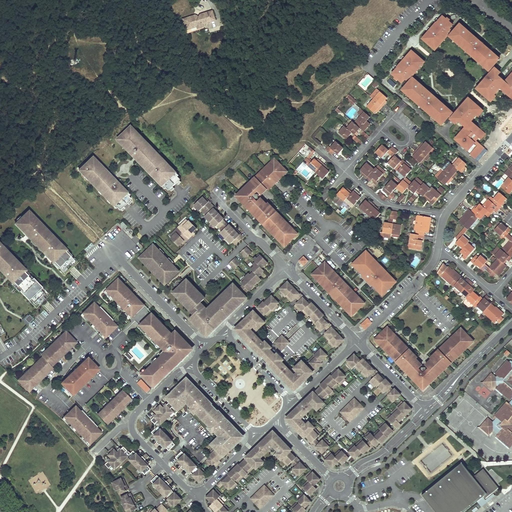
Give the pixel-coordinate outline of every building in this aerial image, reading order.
[(194,15),(182,19),(185,31),(190,29),(192,28),(193,32),(203,29),(202,25),(214,21),(211,11),(199,15),(197,17),(197,18),(195,17),(195,16),(194,15)] [(442,18),(422,40),(435,51),(438,48),(437,45),(441,41),(444,41),(448,37),(447,34),(450,31),(448,30),(449,29),(452,26),(449,24),(442,18)] [(465,37),(467,35),(470,35),(460,25),(456,30),(457,29),(458,29),(462,33),(461,34),(465,37)] [(458,29),(457,29),(456,30),(452,34),(449,38),(452,41),(455,40),(460,44),(460,47),(465,52),(468,51),(472,55),(472,58),(477,62),(480,62),(484,66),(485,69),(488,72),(499,59),(495,56),(492,56),(490,59),(486,55),(488,53),(488,50),(483,45),(480,45),(478,48),(473,44),(476,42),(476,39),(470,35),(467,35),(465,37),(461,34),(462,33),(458,29)] [(478,48),(480,45),(483,45),(476,39),(476,42),(473,44),(478,48)] [(490,59),(492,56),(495,56),(491,53),(489,51),(488,50),(488,53),(486,55),(490,59)] [(405,80),(406,79),(407,80),(408,80),(410,77),(412,77),(416,73),(416,71),(420,66),(422,66),(425,63),(412,52),(393,74),(402,83),(405,80)] [(497,76),(498,75),(499,73),(494,69),(476,90),(489,100),(500,88),(511,99),(511,74),(505,83),(497,76)] [(438,118),(439,120),(439,122),(442,124),(452,112),(449,109),(446,109),(442,106),(442,103),(436,98),(434,99),(429,95),(429,92),(424,87),(421,88),(417,84),(417,82),(414,78),(411,82),(407,86),(407,89),(410,92),(411,91),(415,95),(414,97),(414,100),(419,104),(421,104),(424,102),(428,105),(426,108),(426,111),(432,115),(434,115),(436,112),(440,116),(438,118)] [(407,86),(403,91),(414,100),(414,97),(415,95),(411,91),(410,92),(407,89),(407,86)] [(373,99),(382,107),(385,103),(384,101),(387,98),(380,92),(373,99)] [(349,94),(345,99),(352,106),(356,101),(349,94)] [(378,111),(382,107),(373,99),(367,106),(374,113),(377,109),(378,110),(378,111)] [(467,151),(476,141),(483,133),(470,121),(481,110),(468,99),(450,119),(455,124),(458,121),(465,127),(455,139),(467,151)] [(421,104),(419,104),(426,111),(426,108),(428,105),(424,102),(421,104)] [(357,119),(354,123),(360,128),(363,131),(364,132),(370,124),(367,121),(370,117),(364,112),(361,110),(358,114),(360,116),(357,119)] [(434,115),(432,115),(439,122),(439,120),(438,118),(440,116),(436,112),(434,115)] [(354,135),(360,128),(354,123),(352,121),(347,128),(352,133),(354,135)] [(349,136),(352,133),(347,128),(344,126),(339,132),(346,139),(349,136)] [(159,183),(165,189),(166,188),(169,191),(175,185),(180,179),(178,177),(179,176),(173,170),(171,167),(165,161),(162,158),(151,146),(148,143),(142,137),(139,135),(134,129),(133,130),(130,127),(118,138),(121,141),(120,142),(125,148),(128,151),(134,157),(137,160),(148,171),(151,174),(157,180),(159,183)] [(369,137),(364,132),(363,131),(361,134),(367,139),(369,137)] [(362,142),(359,139),(356,137),(354,139),(360,145),(362,142)] [(482,146),(476,141),(467,151),(466,152),(474,159),(484,148),(482,146)] [(328,147),(327,148),(326,149),(332,155),(334,152),(338,155),(343,148),(336,142),(330,148),(328,147)] [(421,144),(418,148),(426,155),(433,148),(426,142),(424,144),(423,145),(421,144)] [(387,153),(390,155),(395,149),(392,147),(388,151),(382,145),(375,153),(382,159),(387,153)] [(426,155),(418,148),(414,152),(416,153),(412,156),(420,163),(426,155)] [(477,162),(487,151),(484,148),(474,159),(477,162)] [(397,166),(401,162),(394,156),(398,151),(395,149),(390,155),(393,157),(388,163),(394,169),(396,167),(397,166)] [(310,158),(315,152),(313,150),(306,158),(310,162),(312,160),(310,158)] [(117,208),(119,210),(123,207),(125,205),(128,202),(131,199),(128,196),(129,195),(124,190),(121,187),(115,181),(112,178),(101,166),(99,164),(92,157),(78,170),(85,177),(87,179),(99,191),(101,194),(107,200),(110,203),(115,209),(117,208)] [(452,165),(458,170),(461,173),(464,169),(463,168),(466,164),(459,157),(452,165)] [(315,172),(323,164),(319,160),(318,162),(314,158),(311,162),(307,166),(315,172)] [(402,159),(401,162),(397,166),(400,168),(397,171),(405,177),(411,170),(408,167),(409,166),(402,159)] [(296,232),(290,226),(286,229),(284,227),(286,224),(280,218),(277,215),(276,216),(274,214),(276,212),(273,209),(271,211),(269,209),(270,208),(267,204),(261,198),(255,203),(250,197),(250,195),(256,189),(261,194),(267,189),(267,188),(271,185),(269,184),(272,182),(274,184),(277,181),(273,178),(275,175),(279,179),(285,173),(282,169),(283,168),(278,162),(276,164),(273,160),(266,166),(268,167),(265,169),(264,168),(261,171),(262,172),(256,178),(253,181),(254,183),(252,185),(251,183),(246,188),(243,191),(241,190),(239,193),(241,195),(241,197),(239,199),(241,202),(242,200),(245,203),(250,209),(251,207),(253,210),(252,211),(256,214),(261,220),(260,221),(263,224),(265,222),(268,224),(267,225),(270,229),(275,235),(278,232),(280,235),(277,238),(283,245),(287,241),(288,243),(294,237),(292,236),(296,232)] [(455,174),(458,170),(452,165),(451,163),(448,161),(442,169),(444,171),(453,179),(456,175),(455,174)] [(366,178),(368,176),(374,170),(366,163),(360,170),(364,174),(362,175),(364,177),(366,178)] [(327,167),(323,164),(315,172),(322,179),(329,171),(326,168),(326,167),(327,167)] [(385,172),(377,165),(375,167),(383,174),(385,172)] [(374,170),(368,176),(366,178),(370,182),(372,180),(373,179),(376,181),(383,174),(375,167),(374,170)] [(449,183),(453,179),(444,171),(442,169),(435,176),(437,178),(438,179),(445,185),(448,182),(449,182),(449,183)] [(403,194),(408,188),(409,186),(407,183),(409,181),(405,177),(403,180),(401,182),(398,186),(396,188),(403,194)] [(421,186),(423,183),(417,177),(414,180),(421,186)] [(511,189),(511,180),(509,178),(506,181),(503,184),(501,187),(503,189),(509,194),(511,191),(511,190),(511,189)] [(280,180),(275,185),(282,192),(287,187),(280,180)] [(392,192),(396,188),(398,186),(391,180),(384,188),(382,190),(389,196),(391,193),(392,192)] [(414,194),(417,190),(421,186),(414,180),(409,186),(408,188),(414,194)] [(423,196),(425,194),(430,189),(423,183),(421,186),(417,190),(420,193),(423,196)] [(343,203),(344,201),(352,192),(350,191),(348,189),(346,191),(343,187),(335,196),(331,193),(328,197),(333,201),(336,197),(343,203)] [(430,189),(425,194),(431,200),(430,202),(433,204),(441,195),(432,187),(430,189)] [(344,201),(351,208),(361,198),(357,194),(358,193),(354,190),(352,192),(344,201)] [(385,201),(386,199),(387,198),(380,192),(378,195),(385,201)] [(500,193),(494,199),(492,197),(489,200),(500,209),(502,206),(502,205),(507,199),(500,193)] [(203,196),(202,197),(208,203),(207,204),(212,209),(213,208),(214,207),(203,196)] [(202,197),(194,205),(199,211),(201,210),(206,215),(205,216),(215,227),(217,226),(222,231),(220,233),(231,243),(232,242),(235,245),(241,239),(239,236),(239,235),(235,231),(229,225),(228,225),(223,219),(213,208),(212,209),(207,204),(208,203),(202,197)] [(359,207),(366,214),(374,205),(370,201),(369,203),(365,200),(359,207)] [(488,211),(491,213),(494,210),(497,212),(500,209),(489,200),(483,207),(488,211)] [(488,211),(483,207),(480,204),(478,207),(475,210),(474,208),(471,211),(478,218),(480,219),(485,215),(488,211)] [(374,205),(366,214),(374,220),(380,213),(377,209),(378,208),(374,205)] [(468,230),(478,218),(471,211),(469,209),(466,212),(468,213),(464,218),(463,217),(459,222),(465,227),(468,230)] [(29,211),(14,225),(34,247),(48,232),(29,211)] [(415,234),(419,235),(423,235),(424,236),(425,232),(426,232),(429,217),(418,215),(416,230),(415,234)] [(183,222),(172,233),(174,235),(171,237),(170,238),(179,247),(182,243),(184,241),(185,242),(192,236),(191,235),(194,232),(197,229),(189,220),(188,221),(185,224),(183,222)] [(393,223),(389,223),(384,222),(382,232),(391,234),(393,223)] [(401,225),(393,223),(391,234),(399,235),(401,225)] [(505,237),(506,236),(508,234),(511,230),(508,227),(507,228),(501,223),(494,230),(501,236),(500,237),(503,239),(505,237)] [(237,230),(235,231),(239,235),(239,236),(241,239),(243,237),(237,230)] [(468,243),(469,241),(463,235),(466,232),(463,230),(456,238),(458,240),(456,243),(459,246),(463,249),(468,243)] [(49,232),(35,247),(64,276),(78,262),(49,232)] [(418,239),(419,235),(415,234),(411,233),(409,243),(412,244),(412,249),(421,250),(423,240),(420,240),(418,239)] [(510,241),(502,250),(510,257),(511,255),(511,237),(508,234),(506,236),(505,237),(508,239),(510,241)] [(468,243),(463,249),(461,251),(464,254),(462,257),(465,259),(474,249),(468,243)] [(0,271),(13,258),(0,244),(0,271)] [(153,245),(141,256),(149,265),(147,267),(157,276),(159,275),(167,283),(179,271),(174,266),(173,267),(169,263),(170,262),(169,261),(167,258),(164,256),(159,251),(157,248),(155,246),(153,245)] [(495,256),(498,259),(503,263),(506,259),(509,262),(511,259),(510,257),(502,250),(501,249),(498,246),(492,253),(493,254),(495,256)] [(246,247),(240,252),(245,257),(248,255),(251,252),(246,247)] [(336,253),(343,260),(347,256),(341,248),(336,253)] [(384,272),(379,268),(381,266),(368,253),(365,256),(363,254),(355,261),(358,264),(355,267),(362,274),(360,276),(371,286),(372,285),(379,292),(382,289),(385,292),(393,284),(390,282),(393,279),(385,271),(384,272)] [(249,274),(244,279),(245,280),(242,283),(243,285),(246,287),(249,291),(253,288),(252,287),(257,282),(258,283),(261,280),(259,277),(262,273),(261,273),(264,270),(262,269),(262,268),(264,266),(265,267),(268,263),(268,262),(261,255),(257,259),(256,257),(253,260),(256,263),(253,265),(255,266),(251,270),(252,271),(254,272),(251,275),(249,274)] [(481,269),(482,267),(485,264),(487,261),(480,255),(478,257),(476,255),(470,261),(473,264),(474,263),(481,269)] [(141,256),(139,258),(147,267),(149,265),(141,256)] [(308,261),(304,257),(299,261),(301,264),(299,266),(301,268),(303,266),(308,261)] [(234,258),(229,263),(234,269),(237,266),(239,263),(234,258)] [(14,259),(0,272),(0,274),(36,308),(41,304),(45,299),(50,295),(14,259)] [(485,264),(482,267),(491,274),(493,272),(496,274),(497,275),(501,270),(502,271),(502,270),(506,266),(503,263),(498,259),(490,268),(485,264)] [(337,298),(343,304),(345,302),(348,304),(344,308),(350,314),(353,310),(355,312),(361,306),(359,305),(363,301),(357,295),(353,299),(351,296),(353,294),(347,288),(344,284),(343,286),(341,283),(343,281),(340,278),(338,280),(336,278),(337,277),(334,273),(331,276),(329,273),(332,270),(326,263),(323,267),(321,265),(315,271),(317,272),(313,276),(319,282),(323,279),(325,281),(323,284),(328,289),(327,291),(330,294),(332,291),(335,294),(334,295),(337,298)] [(436,271),(453,287),(454,286),(461,278),(457,275),(457,276),(452,272),(453,271),(448,267),(447,267),(443,264),(436,271)] [(462,277),(453,270),(453,271),(452,272),(457,276),(457,275),(461,278),(462,277)] [(159,275),(157,276),(165,285),(167,283),(159,275)] [(120,277),(108,289),(116,297),(121,302),(126,308),(129,310),(134,315),(146,304),(141,299),(139,300),(136,296),(138,294),(134,290),(133,291),(128,286),(129,285),(126,282),(125,282),(120,277)] [(454,286),(461,292),(470,281),(467,278),(464,281),(461,278),(454,286)] [(187,279),(175,291),(183,300),(182,302),(191,311),(192,309),(195,313),(194,314),(189,319),(194,324),(196,323),(200,327),(199,329),(201,331),(202,329),(204,329),(204,330),(205,332),(208,332),(210,331),(210,329),(211,329),(213,331),(223,321),(221,320),(224,317),(226,318),(238,306),(237,305),(241,302),(240,301),(245,296),(244,295),(239,289),(233,284),(225,292),(226,294),(223,297),(222,295),(212,304),(214,306),(208,312),(206,312),(203,308),(199,304),(204,299),(199,294),(200,293),(187,279)] [(461,292),(468,298),(473,291),(474,290),(473,288),(471,287),(473,284),(470,281),(461,292)] [(286,296),(287,297),(289,296),(293,300),(296,297),(300,294),(298,292),(291,285),(290,286),(287,283),(287,282),(280,288),(281,290),(285,294),(284,295),(285,297),(286,296)] [(243,285),(239,289),(244,295),(249,291),(246,287),(243,285)] [(108,289),(107,290),(114,298),(116,297),(108,289)] [(175,291),(173,293),(182,302),(183,300),(175,291)] [(476,307),(477,306),(484,298),(481,296),(480,297),(473,291),(468,298),(467,299),(476,307)] [(484,298),(477,306),(484,311),(491,304),(487,300),(489,297),(487,295),(484,298)] [(241,302),(237,305),(238,306),(247,298),(245,296),(240,301),(241,302)] [(264,315),(265,314),(269,310),(271,312),(272,311),(273,311),(275,310),(273,308),(277,304),(279,303),(272,296),(269,299),(268,298),(260,305),(261,306),(258,309),(264,315)] [(299,301),(295,305),(296,307),(298,306),(302,310),(303,311),(304,312),(306,311),(310,315),(310,316),(311,317),(315,321),(314,322),(316,325),(320,329),(319,330),(320,332),(325,327),(329,324),(322,317),(323,316),(320,313),(321,312),(314,305),(313,306),(310,303),(309,304),(306,300),(303,297),(299,301)] [(95,301),(84,312),(89,317),(94,323),(100,328),(102,330),(107,336),(119,325),(114,319),(111,317),(112,316),(105,308),(104,309),(101,306),(95,301)] [(491,303),(491,304),(484,311),(483,312),(495,323),(497,321),(500,323),(503,319),(501,317),(503,313),(500,311),(499,312),(495,309),(496,308),(491,303)] [(294,369),(298,373),(301,370),(302,371),(296,377),(293,377),(280,363),(281,362),(283,360),(277,353),(274,356),(268,351),(272,348),(265,341),(263,343),(262,344),(249,331),(249,328),(255,323),(256,324),(253,326),(257,330),(265,322),(256,313),(251,318),(249,316),(241,323),(242,324),(245,327),(245,328),(245,331),(245,332),(242,334),(241,335),(248,343),(250,341),(254,345),(252,347),(265,360),(278,373),(279,371),(283,375),(281,377),(289,384),(290,383),(292,381),(293,381),(296,381),(297,381),(299,383),(300,384),(313,372),(309,368),(302,361),(294,369)] [(29,315),(25,319),(29,323),(33,319),(29,315)] [(154,317),(142,328),(150,335),(151,337),(161,347),(164,350),(166,349),(166,350),(170,353),(164,359),(161,362),(156,367),(150,373),(145,377),(153,387),(158,382),(159,383),(165,377),(164,376),(170,371),(171,372),(176,367),(177,366),(176,365),(181,359),(182,360),(188,355),(186,353),(187,352),(188,346),(187,345),(188,343),(179,333),(175,336),(172,333),(171,334),(167,330),(168,329),(165,326),(164,327),(159,322),(154,317)] [(367,318),(361,325),(358,327),(360,329),(362,327),(365,329),(372,323),(367,318)] [(253,326),(256,324),(255,323),(249,328),(249,331),(262,344),(263,343),(251,330),(251,329),(253,326)] [(328,330),(325,333),(326,334),(330,338),(328,339),(329,341),(328,342),(330,343),(331,342),(335,346),(337,347),(343,341),(343,340),(339,337),(340,336),(332,327),(328,330)] [(150,335),(142,328),(141,329),(148,337),(150,335)] [(456,355),(462,350),(459,347),(462,345),(465,349),(472,342),(468,339),(470,337),(464,331),(463,333),(459,329),(453,335),(456,339),(454,341),(451,339),(445,345),(442,348),(443,349),(441,351),(439,349),(436,352),(438,354),(436,356),(435,355),(431,359),(425,365),(430,370),(424,376),(423,376),(422,376),(416,370),(422,364),(416,358),(412,355),(411,356),(409,354),(411,351),(410,350),(409,349),(406,351),(404,348),(405,347),(402,344),(396,338),(393,341),(391,338),(395,334),(389,328),(385,332),(383,330),(378,336),(379,337),(376,341),(382,347),(385,344),(388,346),(385,348),(391,355),(394,358),(395,357),(398,359),(395,361),(398,364),(400,363),(405,369),(409,372),(410,371),(412,373),(411,375),(416,380),(419,383),(417,384),(420,387),(422,384),(424,385),(426,387),(429,384),(428,383),(431,380),(436,375),(435,374),(437,372),(438,373),(442,369),(447,364),(448,365),(451,362),(449,360),(451,357),(453,359),(456,355)] [(74,340),(65,331),(55,341),(56,342),(44,354),(45,354),(32,366),(33,367),(21,379),(22,380),(19,382),(28,391),(31,388),(32,389),(38,383),(37,382),(36,381),(40,378),(43,375),(44,376),(49,370),(48,369),(51,366),(54,362),(55,363),(61,358),(60,357),(59,356),(62,353),(65,350),(66,351),(72,345),(71,344),(70,343),(74,340)] [(151,337),(149,338),(159,348),(161,347),(151,337)] [(280,338),(275,343),(282,350),(290,343),(288,341),(286,339),(283,341),(280,338)] [(312,365),(316,369),(320,365),(319,364),(322,362),(321,362),(328,355),(321,348),(320,350),(316,354),(314,352),(313,354),(316,357),(315,358),(311,361),(310,360),(308,361),(312,365)] [(166,350),(161,355),(164,359),(170,353),(166,350)] [(347,361),(348,362),(352,366),(350,368),(352,369),(355,366),(356,368),(358,366),(361,370),(362,371),(364,372),(367,376),(368,377),(371,373),(375,370),(373,368),(363,358),(360,360),(358,357),(357,358),(354,355),(353,355),(347,361)] [(158,358),(152,363),(156,367),(161,362),(158,358)] [(236,373),(236,364),(231,364),(231,358),(219,358),(218,379),(229,380),(229,373),(236,373)] [(488,418),(480,427),(489,434),(492,431),(497,435),(511,447),(511,446),(511,361),(510,363),(508,361),(504,364),(505,365),(499,372),(498,371),(495,375),(497,377),(496,378),(495,379),(497,381),(497,385),(498,386),(496,388),(500,392),(501,391),(504,394),(503,394),(510,401),(511,398),(511,401),(509,404),(507,402),(495,416),(497,418),(493,423),(488,418)] [(86,371),(84,374),(79,368),(77,370),(76,369),(69,376),(70,377),(68,379),(73,384),(71,387),(64,380),(59,385),(64,391),(70,397),(97,371),(88,362),(82,367),(86,371)] [(281,362),(280,363),(293,377),(296,377),(302,371),(301,370),(298,373),(296,375),(294,375),(281,362)] [(146,369),(141,374),(145,377),(150,373),(146,369)] [(335,371),(331,375),(338,382),(340,385),(342,383),(340,382),(344,378),(346,376),(345,375),(339,369),(336,372),(335,371)] [(374,377),(369,381),(370,382),(371,383),(372,382),(376,385),(377,387),(379,385),(380,386),(383,390),(382,392),(383,393),(386,390),(390,386),(391,386),(388,383),(389,382),(385,378),(384,380),(380,376),(378,373),(374,377)] [(484,382),(492,390),(497,385),(497,381),(495,379),(496,378),(492,374),(484,382)] [(292,425),(300,433),(301,431),(306,436),(312,443),(316,439),(321,434),(319,433),(317,434),(314,430),(313,429),(314,428),(309,422),(306,425),(305,426),(299,420),(299,418),(312,405),(314,406),(317,410),(320,407),(319,406),(323,402),(321,400),(322,398),(326,394),(327,396),(329,394),(333,391),(333,390),(333,389),(334,388),(333,386),(337,383),(338,382),(331,375),(327,378),(328,379),(326,382),(325,381),(320,385),(321,386),(314,393),(315,394),(313,396),(311,394),(304,401),(303,402),(305,404),(301,407),(299,405),(292,413),(295,416),(295,417),(295,418),(295,420),(295,421),(292,424),(292,425)] [(196,413),(209,426),(214,431),(219,437),(217,438),(219,440),(212,446),(216,450),(215,451),(210,455),(209,456),(210,457),(205,463),(206,464),(212,470),(218,464),(216,463),(219,461),(223,457),(228,452),(227,451),(229,449),(230,450),(238,443),(236,441),(235,439),(235,438),(235,436),(235,435),(235,434),(236,433),(238,431),(231,423),(230,425),(227,422),(228,420),(215,407),(203,395),(202,396),(199,393),(200,392),(193,384),(191,386),(189,387),(188,387),(185,387),(184,387),(183,386),(181,384),(173,391),(175,392),(173,394),(171,393),(166,398),(170,402),(164,408),(161,411),(158,408),(156,406),(153,409),(158,414),(151,420),(155,424),(155,429),(152,432),(155,435),(154,436),(159,440),(154,445),(157,448),(162,443),(166,448),(167,447),(169,450),(170,449),(175,445),(174,443),(172,442),(173,441),(170,438),(169,437),(168,436),(166,434),(166,433),(164,432),(161,429),(164,427),(161,424),(160,423),(163,420),(164,421),(170,415),(169,414),(172,411),(173,412),(176,409),(177,409),(183,403),(184,405),(186,403),(191,408),(196,413)] [(482,387),(479,395),(487,398),(490,390),(482,387)] [(397,390),(396,391),(394,389),(393,390),(389,393),(388,395),(389,396),(393,399),(391,401),(392,402),(400,394),(397,390)] [(128,398),(121,391),(96,415),(106,425),(112,419),(111,418),(114,415),(115,416),(119,413),(117,412),(120,409),(122,410),(125,407),(124,406),(125,404),(127,405),(131,401),(128,398)] [(365,408),(354,397),(339,412),(350,422),(365,408)] [(389,419),(388,420),(394,425),(397,429),(401,424),(399,422),(409,413),(408,412),(411,409),(405,402),(404,403),(400,407),(399,405),(397,407),(398,407),(396,409),(398,410),(394,414),(392,416),(389,419)] [(76,405),(64,417),(69,423),(72,425),(77,430),(83,436),(91,444),(103,432),(97,426),(98,425),(95,422),(94,423),(89,418),(90,417),(86,414),(86,415),(81,410),(76,405)] [(314,406),(312,405),(299,418),(299,420),(305,426),(306,425),(302,420),(302,418),(314,406)] [(337,422),(342,427),(345,423),(340,418),(337,422)] [(374,445),(375,446),(380,442),(380,443),(383,440),(384,441),(391,434),(390,433),(393,430),(391,428),(386,423),(385,424),(381,428),(380,426),(378,428),(381,431),(380,432),(376,435),(375,434),(373,435),(371,433),(371,434),(367,437),(370,441),(374,445)] [(83,436),(81,437),(89,445),(91,444),(83,436)] [(225,479),(222,482),(224,484),(223,484),(229,490),(230,488),(234,484),(236,486),(237,484),(235,481),(239,477),(241,478),(242,477),(243,477),(247,474),(247,473),(249,472),(248,470),(252,467),(253,465),(255,468),(259,463),(261,465),(264,462),(260,458),(259,457),(272,444),(274,444),(278,449),(280,450),(278,451),(276,454),(281,460),(283,458),(284,459),(288,463),(286,464),(288,466),(292,462),(296,458),(290,451),(285,446),(286,444),(279,437),(276,440),(275,440),(274,440),(272,440),(271,440),(270,440),(267,437),(260,444),(261,446),(257,449),(256,448),(254,449),(248,455),(250,457),(247,459),(246,458),(240,465),(239,464),(234,468),(235,469),(233,472),(232,471),(224,478),(225,479)] [(320,443),(316,447),(319,450),(322,453),(327,449),(329,447),(328,445),(324,442),(326,440),(325,439),(324,438),(320,443)] [(349,449),(347,450),(354,458),(357,455),(358,456),(362,453),(363,454),(367,450),(370,447),(367,444),(362,439),(362,440),(361,441),(362,442),(358,446),(357,447),(355,446),(354,447),(350,450),(349,449)] [(259,457),(260,458),(272,447),(274,447),(278,451),(280,450),(278,449),(274,444),(272,444),(259,457)] [(143,473),(145,475),(151,469),(148,466),(149,466),(144,461),(149,457),(146,454),(141,458),(137,453),(136,454),(133,451),(131,454),(124,447),(118,453),(113,448),(110,451),(111,452),(115,456),(112,458),(105,465),(106,465),(112,471),(115,468),(114,467),(117,464),(119,465),(125,459),(124,458),(126,455),(130,459),(130,460),(131,461),(133,463),(134,465),(135,466),(136,467),(137,468),(138,469),(139,469),(142,472),(143,473)] [(430,471),(448,456),(445,452),(443,453),(439,448),(422,461),(430,471)] [(176,457),(179,460),(178,460),(183,465),(178,469),(181,472),(186,468),(190,473),(190,472),(193,475),(193,476),(196,479),(197,479),(200,481),(206,476),(205,474),(201,470),(200,469),(199,469),(196,467),(197,466),(194,463),(193,461),(192,460),(190,459),(190,458),(188,457),(185,454),(184,454),(182,451),(176,457)] [(328,460),(327,461),(333,468),(334,467),(336,464),(337,465),(340,463),(342,464),(345,461),(349,457),(342,451),(341,452),(337,456),(336,454),(334,456),(332,453),(330,455),(332,457),(328,460)] [(296,458),(292,462),(295,466),(300,462),(301,461),(297,457),(296,458)] [(299,474),(300,475),(302,473),(306,469),(303,465),(300,462),(295,466),(292,470),(293,472),(295,470),(299,474)] [(464,511),(479,500),(482,498),(487,494),(473,478),(462,464),(422,496),(425,499),(435,511),(464,511)] [(487,494),(482,498),(485,501),(492,496),(499,490),(483,470),(473,478),(487,494)] [(314,492),(315,491),(317,489),(315,487),(318,484),(317,483),(320,480),(321,480),(314,473),(313,474),(310,478),(308,477),(306,478),(309,480),(307,482),(309,483),(304,487),(303,489),(310,495),(314,492)] [(180,500),(178,498),(179,497),(175,493),(174,493),(172,490),(168,485),(172,481),(169,478),(165,482),(160,478),(157,476),(151,481),(154,484),(153,484),(157,488),(156,488),(157,489),(158,490),(160,492),(161,492),(162,493),(165,497),(166,496),(168,499),(174,506),(180,500)] [(121,478),(112,483),(116,491),(118,490),(120,494),(129,489),(127,486),(125,486),(122,480),(121,478)] [(270,499),(260,508),(261,509),(270,500),(275,495),(265,485),(251,498),(255,503),(265,493),(270,499)] [(210,500),(209,500),(212,503),(210,506),(215,511),(227,511),(228,511),(224,507),(226,506),(224,504),(223,506),(222,505),(218,501),(220,499),(219,498),(221,495),(220,493),(218,495),(215,491),(214,490),(207,496),(208,496),(210,500)] [(130,493),(121,497),(123,501),(122,501),(126,511),(129,511),(135,509),(136,509),(134,504),(131,497),(132,497),(130,493)] [(255,503),(260,508),(270,499),(265,493),(255,503)] [(307,504),(310,501),(303,493),(301,495),(303,497),(298,501),(300,503),(305,508),(308,505),(307,504)] [(482,498),(479,500),(484,506),(494,498),(492,496),(485,501),(482,498)] [(304,511),(306,510),(305,508),(300,503),(298,504),(294,508),(293,507),(291,508),(294,511),(304,511)]
